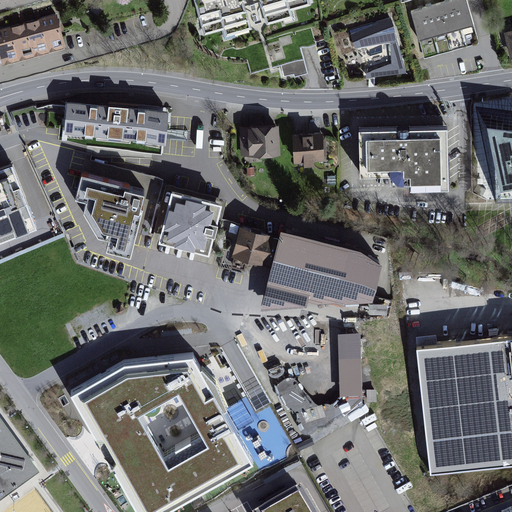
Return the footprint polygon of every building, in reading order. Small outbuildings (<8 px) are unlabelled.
[(245,0),(196,0),(205,33),(228,27),(230,34),(253,28),(245,0)] [(311,0),(261,0),(268,25),(293,18),(291,10),(312,4),(311,0)] [(453,0),(440,4),(453,51),(467,47),(453,0)] [(468,0),(453,0),(467,47),(481,43),(468,0)] [(440,4),(426,8),(439,55),(453,51),(440,4)] [(426,8),(412,12),(425,59),(439,55),(426,8)] [(61,11),(45,15),(53,49),(70,45),(61,11)] [(45,15),(29,20),(37,53),(53,49),(45,15)] [(392,18),(350,29),(357,49),(392,43),(393,63),(368,73),(368,77),(408,73),(392,18)] [(29,20),(12,24),(21,57),(37,53),(29,20)] [(12,24),(0,26),(0,44),(4,62),(21,57),(12,24)] [(304,58),(282,64),(286,77),(308,71),(304,58)] [(167,106),(66,98),(63,132),(164,140),(167,106)] [(511,112),(477,107),(497,203),(511,203),(511,112)] [(282,123),(240,126),(242,156),(284,153),(282,123)] [(451,186),(450,126),(362,128),(363,173),(396,173),(396,180),(413,179),(413,187),(451,186)] [(326,132),(294,133),(295,161),(327,160),(326,132)] [(15,159),(0,164),(0,238),(38,225),(15,159)] [(148,185),(84,169),(77,196),(87,199),(85,207),(100,234),(110,236),(108,246),(131,252),(148,185)] [(227,199),(173,186),(161,237),(214,250),(227,199)] [(157,202),(152,233),(159,234),(164,203),(157,202)] [(282,233),(241,223),(234,254),(275,264),(282,233)] [(389,250),(285,224),(282,233),(275,264),(264,305),(312,301),(316,290),(349,298),(379,293),(389,250)] [(364,416),(361,326),(338,327),(341,393),(302,394),(302,377),(280,378),(281,404),(298,403),(299,422),(348,420),(348,416),(364,416)] [(511,335),(417,345),(431,473),(511,463),(511,335)] [(216,380),(202,365),(200,365),(193,352),(124,360),(71,390),(97,436),(103,437),(115,459),(113,464),(139,511),(159,511),(253,459),(224,407),(227,405),(216,380)] [(0,496),(40,468),(0,411),(0,496)] [(258,511),(319,511),(305,486),(258,511)]
